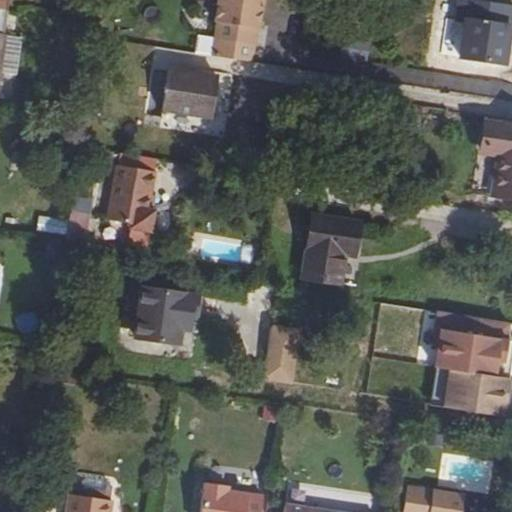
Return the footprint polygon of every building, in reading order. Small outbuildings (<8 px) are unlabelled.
[(0,0),(0,100),(9,40),(7,40),(11,0),(0,0)] [(218,0),(215,22),(218,22),(215,39),(254,45),(257,28),(259,28),(263,7),(258,6),(259,0),(218,0)] [(511,18),(511,0),(458,0),(457,10),(463,11),(458,46),(497,52),(503,17),(511,18)] [(211,38),(196,36),(193,52),(209,54),(211,38)] [(164,110),(211,116),(218,77),(169,69),(164,110)] [(511,195),(511,123),(492,121),(488,147),(502,149),(495,193),(511,195)] [(114,212),(137,215),(143,178),(111,174),(109,190),(102,190),(101,193),(73,189),(65,244),(63,254),(63,255),(81,258),(91,200),(110,203),(115,204),(114,212)] [(143,178),(137,215),(146,216),(151,179),(143,178)] [(37,217),(36,231),(63,232),(63,218),(37,217)] [(340,286),(345,257),(355,258),(360,226),(313,218),(304,280),(340,286)] [(189,348),(196,295),(136,287),(129,340),(189,348)] [(293,386),(301,330),(269,325),(261,381),(293,386)] [(428,408),(503,420),(510,380),(498,378),(504,341),(436,330),(428,375),(434,376),(428,408)] [(80,488),(113,492),(115,479),(111,474),(87,471),(81,474),(80,488)] [(261,511),(264,495),(228,489),(229,485),(205,482),(200,511),(261,511)] [(113,511),(116,493),(113,492),(80,488),(69,486),(65,511),(113,511)] [(462,511),(461,511),(464,495),(407,486),(403,511),(462,511)] [(284,511),(347,511),(286,502),(284,511)]
